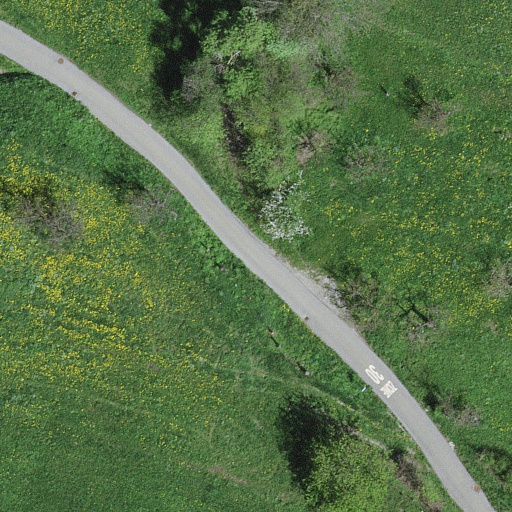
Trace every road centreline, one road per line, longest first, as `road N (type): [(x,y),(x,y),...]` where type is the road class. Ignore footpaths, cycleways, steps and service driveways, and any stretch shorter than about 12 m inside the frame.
road 1 (unclassified): [(0,36),(81,85),(145,138),(360,355),(479,511)]
road 2 (track): [(0,310),(154,345),(402,447),(438,451)]
